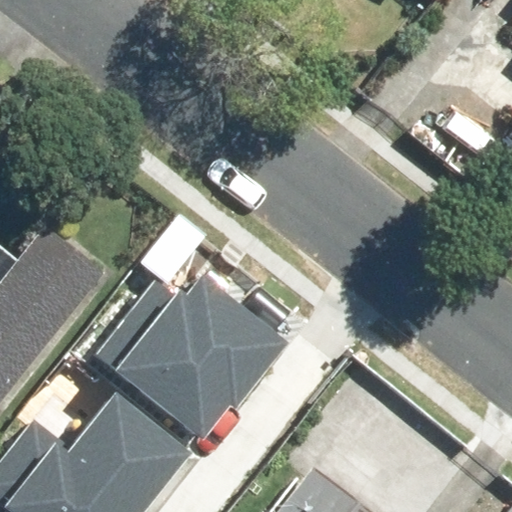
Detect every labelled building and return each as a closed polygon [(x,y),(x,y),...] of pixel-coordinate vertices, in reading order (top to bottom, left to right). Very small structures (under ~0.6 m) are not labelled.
[(511,0),(510,0),(469,61),(511,90),(511,0)] [(0,404),(105,265),(52,225),(0,294),(0,404)] [(148,285),(95,350),(192,429),(215,401),(226,410),(282,341),(197,271),(170,304),(148,285)] [(28,420),(0,455),(0,499),(16,511),(123,511),(141,490),(154,493),(190,447),(113,386),(63,447),(28,420)] [(271,511),(363,511),(305,468),(271,511)]
